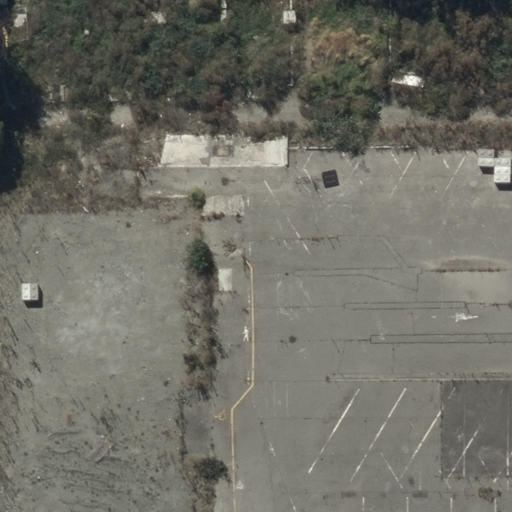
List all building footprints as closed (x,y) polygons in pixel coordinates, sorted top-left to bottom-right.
[(9,0),(9,107),(302,106),(301,0),(9,0)] [(511,0),(382,0),(382,105),(413,106),(413,113),(436,113),(436,105),(481,106),(481,115),(505,115),(505,105),(511,104),(511,0)] [(511,141),(289,143),(288,208),(511,206),(511,141)] [(0,228),(0,511),(190,511),(184,229),(0,228)] [(511,511),(511,454),(344,456),(345,511),(511,511)]
